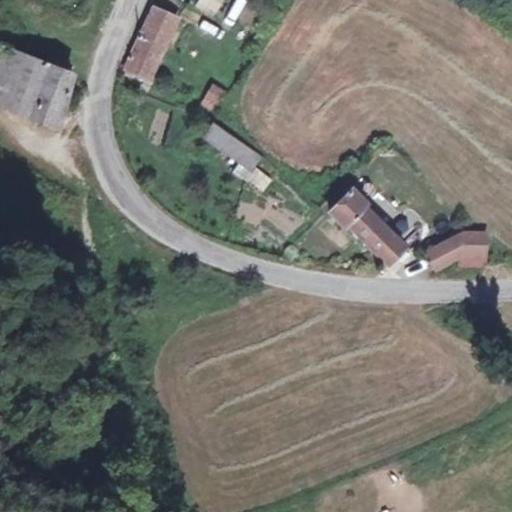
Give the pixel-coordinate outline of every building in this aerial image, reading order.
[(170,18),(148,9),(124,72),(147,80),(170,18)] [(40,71),(7,56),(0,71),(0,106),(20,115),(40,71)] [(67,71),(47,61),(40,71),(20,115),(50,129),(69,85),(63,79),(67,71)] [(211,82),(201,104),(216,112),(227,90),(211,82)] [(226,139),(210,127),(201,140),(241,173),(252,159),(226,139)] [(401,235),(349,192),(332,214),(326,220),(378,260),(401,235)] [(482,258),(482,236),(458,236),(421,254),(431,273),(458,258),(482,258)]
